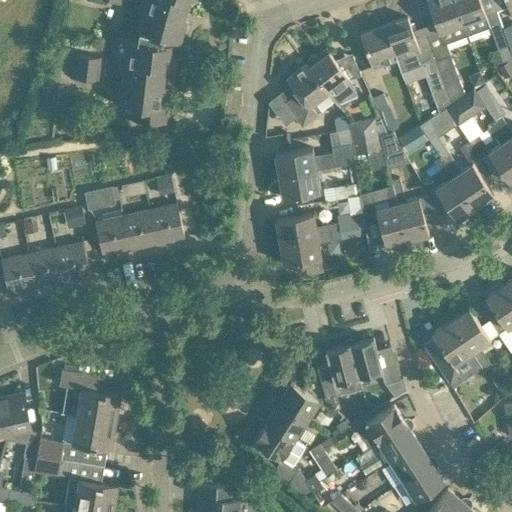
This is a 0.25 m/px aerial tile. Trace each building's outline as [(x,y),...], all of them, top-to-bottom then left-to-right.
[(182,0),(194,0),(195,0),(137,0),(136,8),(142,10),(135,38),(125,35),(117,103),(132,105),(130,118),(166,122),(168,109),(167,109),(169,86),(157,85),(158,80),(162,80),(163,70),(159,69),(159,65),(168,66),(170,43),(167,42),(168,37),(179,41),(186,18),(178,16),(179,11),(183,12),(186,3),(182,1),(182,0)] [(446,42),(466,34),(453,0),(427,0),(437,28),(443,43),(446,42)] [(480,0),(453,0),(466,34),(489,26),(493,36),(505,32),(503,27),(502,24),(501,24),(496,9),(485,13),(480,0)] [(82,5),(77,29),(92,33),(97,8),(82,5)] [(425,62),(420,48),(415,36),(408,15),(384,24),(396,57),(402,72),(422,64),(425,62)] [(511,23),(503,27),(505,32),(509,44),(511,51),(511,23)] [(373,66),(396,57),(384,24),(360,33),(373,66)] [(437,28),(426,32),(436,59),(452,103),(474,88),(473,87),(464,93),(450,54),(446,42),(443,43),(437,28)] [(426,32),(415,36),(420,48),(425,62),(422,64),(439,110),(447,106),(452,103),(436,59),(426,32)] [(511,51),(509,44),(498,48),(502,61),(511,57),(511,51)] [(357,93),(351,79),(326,47),(317,54),(313,53),(308,57),(308,62),(306,63),(327,91),(337,104),(340,102),(357,93)] [(97,79),(100,56),(70,52),(67,75),(97,79)] [(511,61),(510,59),(498,66),(504,77),(511,72),(511,61)] [(311,103),(327,91),(306,63),(286,78),(297,91),(284,100),(302,124),(317,112),(311,103)] [(485,83),(475,89),(485,105),(495,98),(485,83)] [(447,106),(459,123),(485,105),(475,89),(474,88),(452,103),(447,106)] [(372,97),(387,131),(393,130),(398,128),(388,104),(383,93),(372,97)] [(494,117),(503,111),(497,101),(488,107),(494,117)] [(458,124),(459,123),(447,106),(439,110),(419,124),(428,136),(441,155),(475,206),(494,193),(472,162),(460,170),(437,136),(457,123),(458,124)] [(494,119),(511,144),(511,128),(502,114),(494,119)] [(347,116),(335,118),(338,130),(349,128),(347,116)] [(510,182),(511,180),(511,144),(494,119),(487,124),(500,142),(489,150),(510,182)] [(419,124),(400,136),(408,149),(428,136),(419,124)] [(402,147),(393,130),(387,131),(380,134),(385,152),(402,147)] [(352,136),(355,153),(381,148),(378,131),(352,136)] [(317,168),(354,162),(351,142),(332,145),(333,151),(315,154),(313,146),(275,153),(279,174),(317,168)] [(457,218),(475,206),(441,155),(435,159),(448,178),(435,187),(457,218)] [(320,190),(318,176),(317,168),(279,174),(282,196),(320,190)] [(171,172),(157,175),(159,184),(173,181),(171,172)] [(392,179),(407,238),(429,232),(419,195),(405,199),(400,177),(392,179)] [(386,244),(407,238),(392,179),(385,181),(386,188),(372,192),(371,190),(360,193),(364,222),(379,218),(386,244)] [(358,182),(334,186),(336,197),(360,193),(358,182)] [(150,208),(157,241),(185,235),(177,202),(150,208)] [(130,247),(157,241),(150,208),(123,214),(130,247)] [(280,240),(365,225),(362,210),(337,214),(339,222),(316,226),(314,211),(276,218),(280,240)] [(103,253),(130,247),(123,214),(95,220),(103,253)] [(23,221),(25,232),(39,228),(36,217),(23,221)] [(319,241),(341,238),(366,233),(365,225),(280,240),(283,262),(321,255),(319,241)] [(91,273),(87,257),(83,240),(56,246),(63,279),(91,273)] [(36,285),(63,279),(56,246),(29,252),(36,285)] [(8,291),(36,285),(29,252),(1,258),(8,291)] [(511,294),(504,283),(485,295),(507,326),(511,323),(511,294)] [(469,306),(451,319),(485,369),(492,365),(479,346),(490,338),(469,306)] [(479,374),(483,380),(489,376),(485,369),(451,319),(432,331),(442,347),(433,353),(447,376),(469,361),(478,374),(479,374)] [(511,329),(509,325),(499,333),(511,352),(511,329)] [(392,348),(378,352),(374,336),(350,343),(362,387),(359,375),(381,369),(385,382),(401,378),(392,348)] [(334,395),(362,387),(350,343),(326,349),(331,366),(318,370),(324,389),(328,405),(336,403),(334,395)] [(76,415),(116,421),(121,393),(88,387),(90,373),(62,368),(59,383),(81,387),(76,415)] [(401,378),(385,382),(395,396),(406,389),(403,378),(401,378)] [(278,401),(306,419),(319,399),(291,381),(278,401)] [(23,392),(0,397),(0,416),(3,430),(5,439),(27,442),(19,489),(30,490),(34,464),(41,431),(29,429),(28,424),(30,424),(23,392)] [(294,437),(306,419),(278,401),(266,420),(304,444),(294,437)] [(379,441),(407,423),(394,403),(366,421),(379,441)] [(111,448),(116,421),(76,415),(71,441),(111,448)] [(347,417),(337,423),(341,430),(351,424),(347,417)] [(291,464),(304,444),(266,420),(253,439),(291,464)] [(391,460),(419,442),(407,423),(379,441),(391,460)] [(337,468),(324,449),(334,442),(329,435),(310,448),(327,474),(337,468)] [(61,456),(63,440),(40,436),(37,452),(61,456)] [(403,479),(432,461),(419,442),(391,460),(403,479)] [(58,472),(61,456),(37,452),(34,468),(58,472)] [(416,499),(444,481),(432,461),(403,479),(416,499)] [(315,473),(305,479),(314,492),(321,503),(323,506),(324,505),(329,502),(332,501),(330,499),(341,493),(340,492),(346,488),(341,481),(334,486),(330,480),(340,473),(339,472),(337,468),(327,474),(319,479),(315,473)] [(119,484),(79,477),(70,475),(65,503),(74,505),(74,504),(114,511),(119,484)] [(239,484),(238,497),(230,497),(230,483),(200,482),(198,511),(238,511),(239,499),(250,499),(251,484),(239,484)] [(0,485),(0,498),(34,505),(36,492),(30,490),(19,489),(1,486),(0,485)] [(457,511),(466,502),(448,487),(426,511),(457,511)] [(359,511),(361,510),(355,505),(341,493),(330,499),(332,501),(344,511),(359,511)] [(477,511),(466,502),(457,511),(477,511)]
